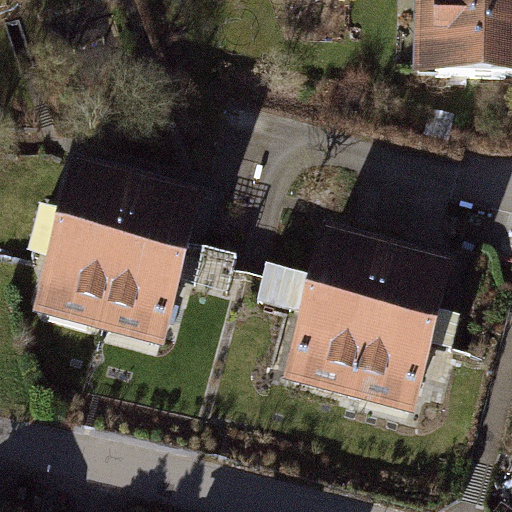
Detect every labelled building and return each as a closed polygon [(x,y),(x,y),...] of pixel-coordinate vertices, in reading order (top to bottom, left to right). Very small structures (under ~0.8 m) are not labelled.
[(511,0),(422,0),(422,20),(511,23),(511,0)] [(511,23),(422,20),(420,76),(511,79),(511,23)] [(105,195),(73,187),(37,328),(68,337),(105,195)] [(137,203),(105,195),(68,337),(100,345),(137,203)] [(169,211),(137,203),(100,345),(132,353),(169,211)] [(201,220),(169,211),(132,353),(164,361),(201,220)] [(356,260),(324,252),(288,392),(320,400),(356,260)] [(388,269),(356,260),(320,400),(351,408),(388,269)] [(420,277),(388,269),(351,408),(383,417),(420,277)] [(452,285),(420,277),(383,417),(415,425),(452,285)]
